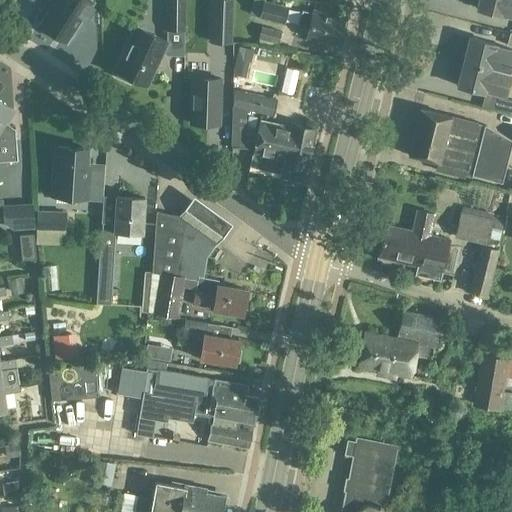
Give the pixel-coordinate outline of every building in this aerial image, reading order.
[(40,0),(38,4),(48,11),(39,25),(42,27),(40,29),(53,38),(55,35),(57,37),(60,33),(69,40),(83,19),(86,20),(94,7),(92,6),(93,3),(88,0),(40,0)] [(164,0),(167,2),(167,30),(184,30),(184,0),(164,0)] [(212,0),(212,43),(230,43),(230,0),(212,0)] [(288,8),(256,0),(253,0),(250,15),(283,24),(288,8)] [(511,0),(472,0),(471,8),(476,9),(475,10),(504,17),(511,18),(511,0)] [(447,6),(447,24),(464,25),(465,7),(447,6)] [(343,21),(327,17),(327,15),(314,11),(313,15),(303,13),(300,24),(310,27),(307,38),(336,46),(343,21)] [(136,28),(116,71),(118,72),(116,77),(130,84),(132,79),(146,86),(167,42),(136,28)] [(282,34),(263,28),(259,40),(279,45),(282,34)] [(468,39),(462,63),(511,76),(511,73),(511,50),(497,47),(468,39)] [(236,62),(249,65),(252,51),(239,48),(236,62)] [(485,94),(485,92),(506,98),(511,76),(462,63),(456,86),(485,94)] [(193,79),(191,124),(219,126),(220,80),(193,79)] [(276,100),(233,91),(233,108),(272,116),(276,100)] [(511,102),(493,98),(490,110),(511,115),(511,102)] [(0,162),(18,161),(15,129),(14,129),(14,134),(3,126),(13,110),(0,101),(0,162)] [(436,172),(465,179),(466,176),(471,178),(472,176),(501,183),(511,142),(511,141),(484,126),(450,118),(450,117),(419,110),(408,156),(412,157),(414,159),(418,160),(420,159),(438,163),(436,172)] [(233,113),(233,124),(246,125),(246,116),(233,113)] [(303,143),(302,151),(310,153),(315,130),(291,125),(290,127),(260,121),(258,130),(256,141),(287,148),(288,140),(303,143)] [(246,128),(246,125),(233,124),(232,149),(245,149),(255,148),(253,155),(283,161),(280,178),(304,183),(310,153),(302,151),(303,143),(288,140),(287,148),(256,141),(258,130),(246,128)] [(52,196),(88,199),(89,178),(85,177),(87,150),(56,147),(52,196)] [(114,234),(141,236),(144,199),(116,197),(114,225),(102,224),(100,256),(111,257),(113,257),(114,234)] [(233,225),(194,197),(184,210),(179,217),(217,245),(223,237),(233,225)] [(34,229),(32,205),(3,207),(4,223),(13,230),(34,229)] [(65,214),(37,212),(37,228),(64,230),(65,214)] [(158,213),(159,212),(157,212),(156,219),(152,273),(161,275),(154,314),(177,318),(184,279),(197,281),(192,306),(212,309),(212,311),(242,316),(246,291),(218,286),(218,281),(203,278),(207,258),(215,248),(187,224),(163,218),(164,214),(158,213)] [(392,261),(418,267),(416,276),(441,281),(450,241),(430,236),(435,216),(417,212),(412,232),(387,226),(379,258),(382,259),(381,262),(392,264),(392,261)] [(487,244),(488,238),(499,241),(504,220),(492,218),(492,221),(462,214),(457,237),(487,244)] [(36,260),(33,235),(18,236),(21,261),(36,260)] [(470,294),(487,299),(499,251),(482,247),(470,294)] [(97,289),(109,289),(111,257),(100,256),(99,256),(97,289)] [(58,290),(56,266),(43,267),(45,291),(58,290)] [(396,374),(411,377),(416,345),(435,349),(441,319),(403,311),(399,334),(412,337),(411,343),(365,334),(359,366),(383,371),(383,376),(395,379),(396,374)] [(0,321),(8,320),(7,312),(0,312),(0,321)] [(239,365),(241,352),(236,352),(238,340),(205,334),(207,324),(186,321),(181,348),(201,352),(199,361),(234,367),(234,364),(239,365)] [(53,336),(56,361),(77,358),(75,333),(53,336)] [(0,346),(12,344),(11,336),(0,337),(0,346)] [(483,357),(474,405),(498,410),(507,361),(483,357)] [(0,389),(2,389),(2,387),(0,375),(0,370),(16,368),(15,360),(0,362),(0,389)] [(145,373),(122,369),(118,393),(142,397),(139,417),(167,422),(167,418),(192,423),(193,416),(213,419),(212,424),(211,424),(208,442),(248,449),(252,432),(259,393),(247,391),(248,386),(214,380),(208,379),(208,378),(165,371),(167,363),(149,360),(147,369),(146,369),(145,373)] [(57,367),(60,401),(73,399),(72,388),(84,387),(83,382),(95,381),(94,364),(57,367)] [(0,389),(0,414),(6,414),(3,395),(20,392),(18,384),(2,387),(2,389),(0,389)] [(106,414),(107,396),(94,396),(95,391),(77,390),(76,413),(106,414)] [(165,441),(195,441),(196,429),(165,428),(165,441)] [(360,437),(358,444),(356,457),(355,457),(348,491),(346,491),(341,511),(385,511),(386,509),(395,511),(396,509),(384,507),(397,444),(395,444),(394,449),(360,442),(361,437),(360,437)] [(345,458),(346,458),(347,455),(351,456),(355,457),(356,457),(358,444),(349,442),(350,439),(348,439),(345,458)] [(112,485),(115,464),(97,461),(93,482),(112,485)] [(134,511),(219,511),(223,497),(204,494),(205,490),(185,486),(185,488),(170,485),(170,487),(156,484),(156,483),(155,482),(151,500),(137,497),(134,511)]
